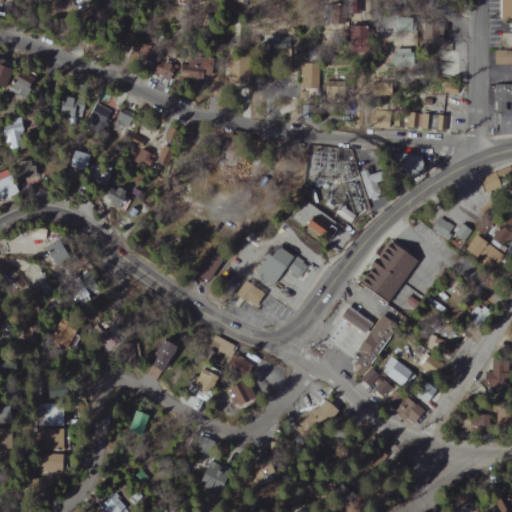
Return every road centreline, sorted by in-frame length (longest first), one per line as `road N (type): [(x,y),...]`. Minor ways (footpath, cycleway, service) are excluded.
road 1 (tertiary): [(0,225),(25,212),(72,219),(206,315),(275,342),(302,324),(367,237),(460,168),(511,149)]
road 2 (residential): [(0,35),(103,75),(318,136),(475,148)]
road 3 (residential): [(57,511),(93,481),(93,402),(102,382),(121,379),(232,435),(258,430),(279,410),(298,370),(275,342)]
road 4 (residential): [(275,342),(419,441),(449,453),(511,453)]
road 5 (residential): [(419,441),(511,297)]
